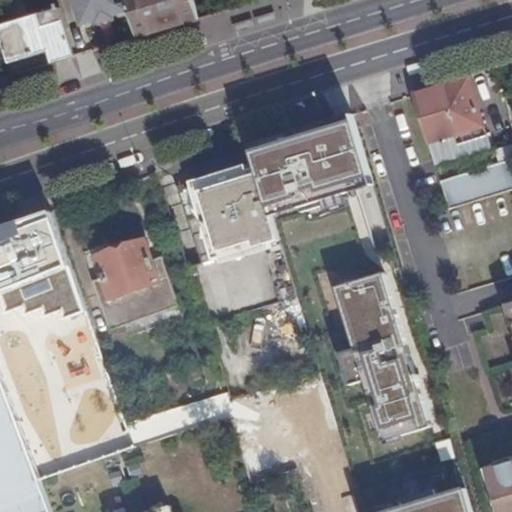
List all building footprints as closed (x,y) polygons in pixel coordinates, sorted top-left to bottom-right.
[(125,0),(73,0),(82,26),(97,22),(98,24),(115,19),(114,16),(129,12),(125,0)] [(125,0),(129,12),(137,38),(199,19),(193,0),(125,0)] [(49,52),(53,64),(75,57),(58,4),(56,5),(57,10),(0,26),(0,32),(10,64),(34,56),(33,51),(48,47),(49,52)] [(34,56),(49,52),(48,47),(33,51),(34,56)] [(500,68),(488,72),(492,84),(503,80),(500,68)] [(471,77),(416,94),(428,142),(486,126),(471,77)] [(288,134),(253,144),(260,167),(269,194),(303,184),(288,134)] [(344,147),(313,156),(312,160),(324,202),(348,195),(348,192),(370,186),(363,163),(352,167),(346,148),(344,147)] [(191,169),(197,187),(247,171),(242,153),(191,169)] [(451,208),(511,188),(511,158),(441,180),(451,208)] [(203,261),(189,266),(207,324),(299,294),(269,194),(260,167),(247,171),(197,187),(181,192),(203,261)] [(56,209),(0,226),(0,293),(75,264),(56,209)] [(124,325),(179,306),(152,227),(83,250),(110,330),(124,325)] [(384,271),(336,285),(383,440),(431,426),(384,271)] [(181,312),(179,306),(124,325),(127,331),(181,312)] [(462,406),(481,403),(475,374),(457,377),(462,406)] [(299,442),(344,426),(329,386),(285,402),(299,442)] [(236,429),(251,472),(267,467),(252,424),(236,429)] [(511,511),(511,461),(487,469),(500,511),(511,511)] [(473,511),(467,491),(394,511),(473,511)]
